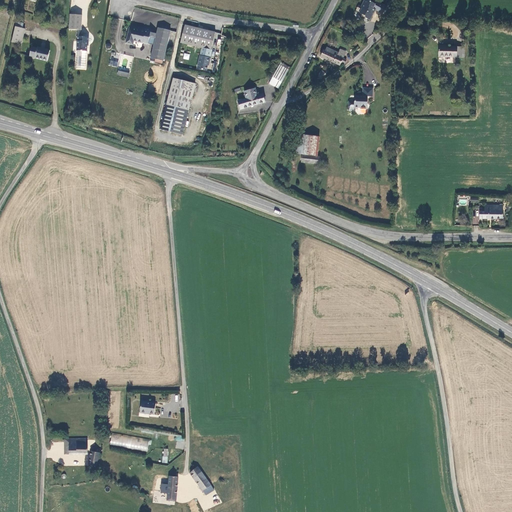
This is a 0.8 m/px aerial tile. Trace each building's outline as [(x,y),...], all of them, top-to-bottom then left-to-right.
[(366,20),(370,22),(373,15),(373,13),(374,11),(383,16),(386,9),(376,4),(375,6),(365,1),(361,10),(362,11),(360,15),(365,18),(366,20)] [(87,36),(79,35),(81,15),(69,14),(68,29),(76,29),(75,37),(77,37),(77,40),(76,50),(86,50),(87,36)] [(202,48),(211,50),(215,32),(185,25),(181,42),(202,48)] [(25,28),(15,26),(14,30),(11,43),(21,45),(25,28)] [(144,30),(128,26),(124,43),(131,45),(132,41),(140,43),(140,42),(146,44),(148,36),(154,38),(150,58),(162,61),(169,30),(157,27),(156,33),(149,32),(150,30),(144,29),(144,30)] [(34,59),(47,61),(49,49),(31,45),(29,56),(34,58),(34,59)] [(443,46),(443,57),(461,57),(461,47),(443,46)] [(326,47),(324,51),(323,50),(320,57),(339,66),(341,64),(344,65),(347,60),(343,57),(346,51),(341,49),(339,53),(326,47)] [(202,48),(200,56),(209,58),(211,50),(202,48)] [(211,58),(209,58),(200,56),(197,69),(207,71),(208,63),(209,63),(211,58)] [(117,67),(118,61),(110,59),(109,66),(117,67)] [(290,69),(281,63),(271,81),(281,87),(290,69)] [(195,82),(174,77),(161,128),(183,134),(195,82)] [(258,96),(256,89),(245,92),(248,99),(239,102),(241,110),(266,103),(264,94),(258,96)] [(348,108),(359,108),(360,110),(365,110),(367,109),(368,97),(372,98),(373,89),(363,89),(363,97),(354,96),(354,103),(349,102),(348,108)] [(297,155),(305,156),(305,155),(320,157),(322,138),(300,136),(297,155)] [(321,158),(320,157),(305,155),(305,156),(304,163),(320,166),(321,158)] [(504,206),(485,205),(485,212),(480,211),(480,218),(503,219),(504,206)] [(156,402),(141,400),(140,411),(146,412),(146,411),(155,412),(156,402)] [(111,434),(110,446),(148,450),(148,445),(151,445),(151,439),(111,434)] [(90,450),(90,439),(84,439),(73,439),(73,455),(90,456),(90,450)] [(100,467),(104,449),(102,449),(95,447),(95,451),(91,466),(97,468),(98,467),(100,467)] [(279,473),(272,462),(218,499),(225,509),(279,473)] [(202,488),(210,483),(197,466),(189,472),(202,488)] [(169,475),(166,499),(175,500),(177,475),(169,475)] [(279,479),(229,511),(252,511),(286,489),(279,479)] [(214,488),(210,483),(202,488),(206,493),(214,488)] [(193,511),(203,511),(195,496),(187,500),(193,511)] [(281,511),(275,502),(259,511),(281,511)]
